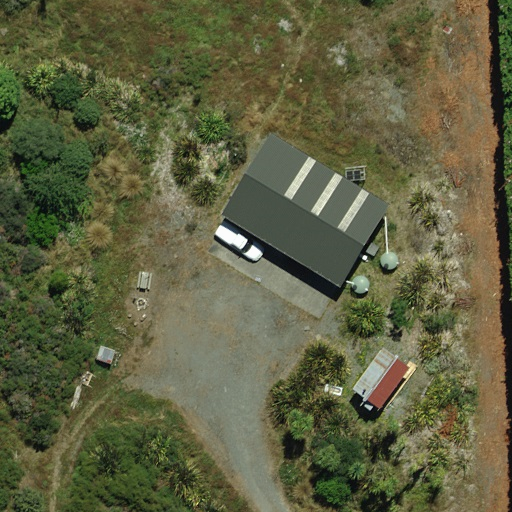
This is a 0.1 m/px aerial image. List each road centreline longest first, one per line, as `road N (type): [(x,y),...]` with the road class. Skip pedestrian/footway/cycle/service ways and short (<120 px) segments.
road 1 (track): [(198,399),(134,378),(47,409),(28,511)]
road 2 (track): [(238,511),(198,399),(208,306)]
